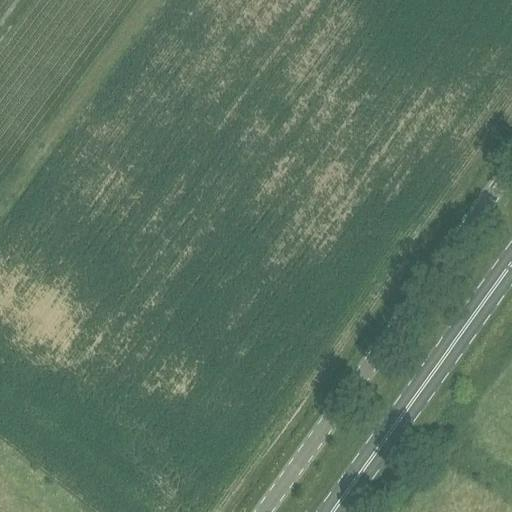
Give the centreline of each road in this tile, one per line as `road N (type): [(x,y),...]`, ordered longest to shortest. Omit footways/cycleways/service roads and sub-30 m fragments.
road 1 (unclassified): [(263,511),(511,168)]
road 2 (primary): [(337,511),(511,268)]
